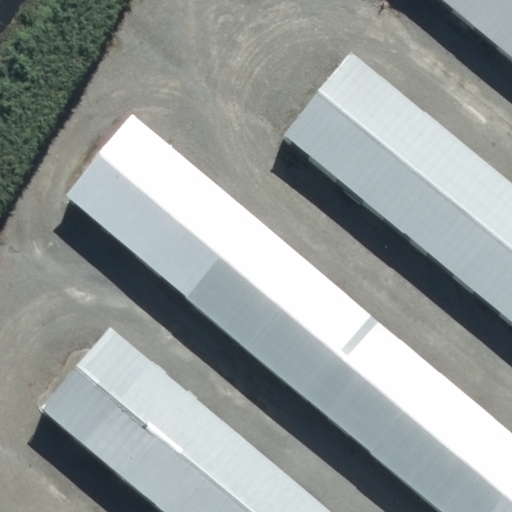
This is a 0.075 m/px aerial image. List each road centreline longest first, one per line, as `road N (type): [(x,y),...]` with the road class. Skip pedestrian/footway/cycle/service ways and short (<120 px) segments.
road 1 (unknown): [(403,511),(29,202)]
road 2 (unknown): [(511,352),(184,82)]
road 3 (unknown): [(29,202),(57,110),(87,65),(118,46),(184,82)]
road 4 (unknown): [(369,0),(458,47),(511,91)]
